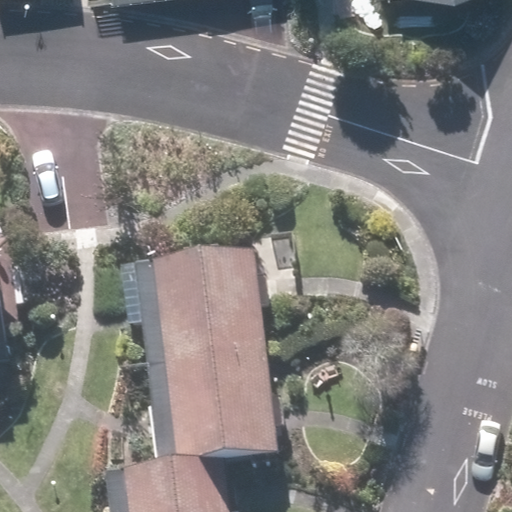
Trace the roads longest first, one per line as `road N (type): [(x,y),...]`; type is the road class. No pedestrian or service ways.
road 1 (residential): [(511,176),(252,94),(56,55),(0,59)]
road 2 (residential): [(511,208),(439,511)]
